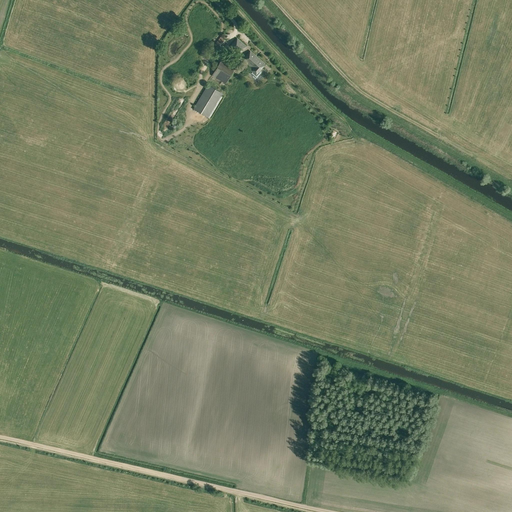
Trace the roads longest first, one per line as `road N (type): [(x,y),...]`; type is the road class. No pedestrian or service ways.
road 1 (track): [(0,437),(336,511)]
road 2 (track): [(273,0),(358,89),(511,178)]
road 3 (track): [(213,0),(336,125)]
